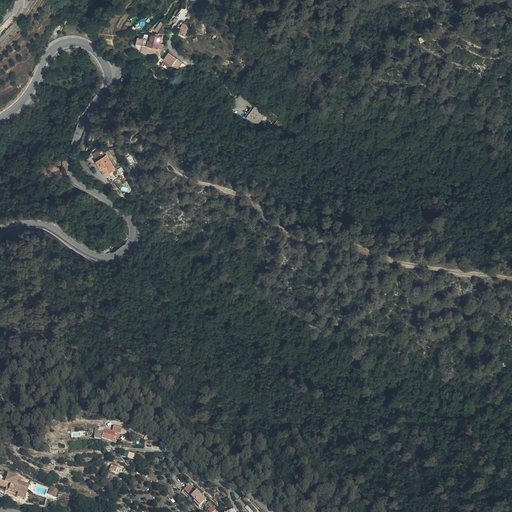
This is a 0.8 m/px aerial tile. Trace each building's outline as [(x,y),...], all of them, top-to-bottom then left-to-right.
[(158,41),(164,32),(160,29),(154,38),(158,41)] [(168,35),(164,32),(158,41),(164,41),(168,35)] [(189,33),(184,33),(181,32),(178,39),(184,43),(189,33)] [(149,48),(146,47),(136,44),(134,53),(140,58),(162,63),(166,51),(163,50),(164,46),(151,42),(149,48)] [(162,66),(171,73),(178,75),(181,70),(176,67),(168,60),(162,66)] [(138,81),(131,77),(127,82),(134,86),(138,81)] [(247,118),(257,125),(261,118),(251,113),(247,118)] [(256,128),(257,125),(247,118),(245,121),(256,128)] [(100,163),(106,159),(102,151),(95,155),(100,163)] [(109,157),(106,159),(100,163),(98,164),(107,178),(118,172),(109,157)] [(100,425),(100,427),(100,428),(103,429),(102,433),(103,434),(103,436),(113,439),(114,436),(121,437),(122,432),(121,432),(123,425),(116,424),(114,429),(106,427),(106,426),(100,425)] [(109,467),(115,470),(117,465),(117,464),(111,462),(109,467)] [(26,499),(26,498),(29,485),(15,481),(17,476),(7,474),(5,482),(9,484),(9,488),(6,487),(5,492),(17,495),(16,497),(26,499)] [(183,487),(187,483),(181,477),(175,482),(182,490),(183,490),(184,488),(183,487)] [(189,481),(187,483),(183,487),(184,488),(192,497),(191,498),(191,499),(197,504),(205,496),(189,481)] [(51,485),(48,494),(56,497),(60,488),(51,485)]
